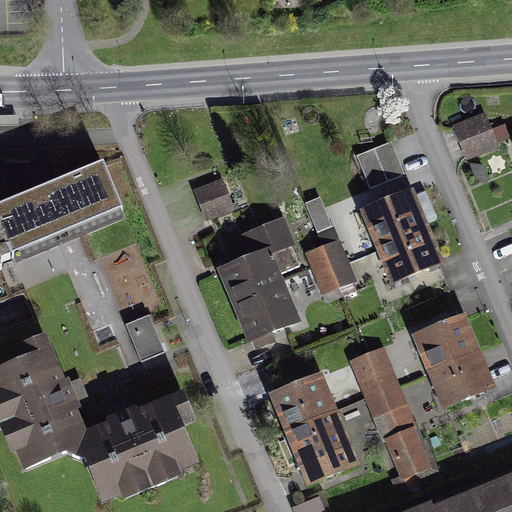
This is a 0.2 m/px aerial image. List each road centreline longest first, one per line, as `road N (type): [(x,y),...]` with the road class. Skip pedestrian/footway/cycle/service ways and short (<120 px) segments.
road 1 (residential): [(282,511),(122,119),(122,86)]
road 2 (tertiary): [(412,67),(122,86)]
road 3 (residential): [(412,67),(417,102),(511,334)]
